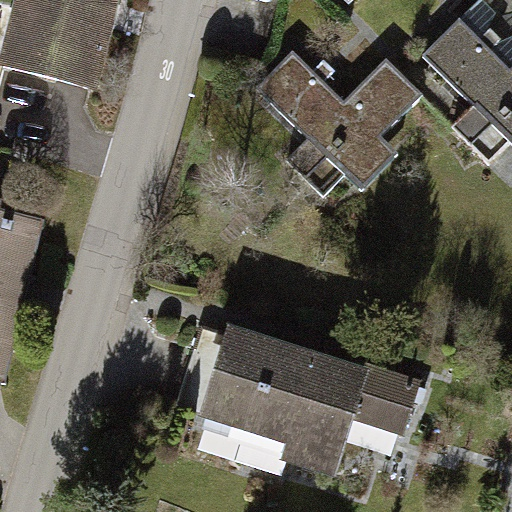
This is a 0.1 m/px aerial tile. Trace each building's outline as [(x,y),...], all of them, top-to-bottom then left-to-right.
[(115,0),(20,0),(3,67),(93,91),(115,5),(115,0)] [(461,20),(423,57),(474,108),(453,128),(489,165),(510,144),(511,146),(511,70),(511,71),(461,20)] [(293,53),(257,90),(308,140),(287,161),(324,197),(345,176),(363,193),(399,156),(381,139),(423,96),(387,61),(345,104),(293,53)] [(0,201),(1,199),(0,199),(0,274),(28,282),(43,218),(0,208),(0,201)] [(317,362),(201,326),(177,402),(291,438),(292,457),(332,469),(351,411),(403,428),(416,383),(351,363),(347,375),(317,366),(317,362)]
